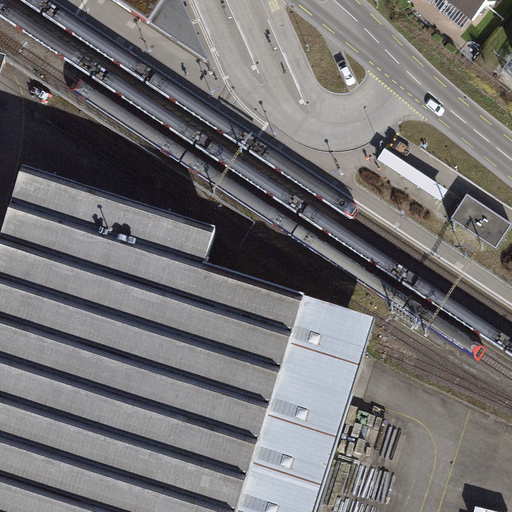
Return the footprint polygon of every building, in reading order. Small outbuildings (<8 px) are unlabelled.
[(113,0),(152,26),(169,0),(113,0)] [(183,0),(169,0),(152,26),(160,32),(213,66),(183,0)] [(447,0),(472,17),(484,0),(491,0),(495,2),(496,0),(447,0)] [(391,157),(384,168),(439,203),(446,192),(391,157)] [(19,174),(0,234),(0,511),(310,511),(363,343),(368,326),(200,271),(209,235),(19,174)] [(511,224),(469,196),(453,220),(497,248),(511,224)]
